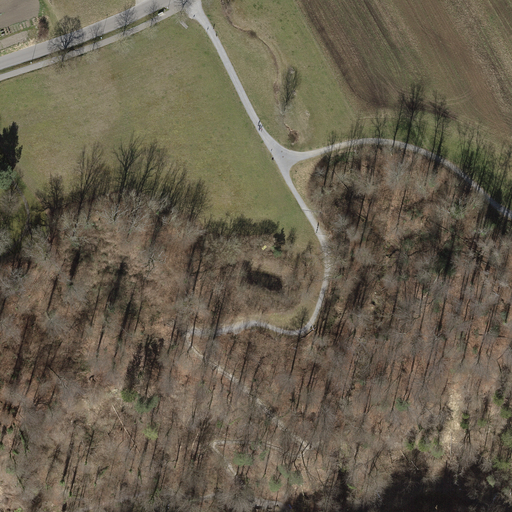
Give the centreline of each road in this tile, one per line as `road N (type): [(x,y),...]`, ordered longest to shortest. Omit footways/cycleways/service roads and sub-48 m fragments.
road 1 (track): [(278,161),(329,255),(316,313),(300,332),(254,323),(211,332)]
road 2 (track): [(511,208),(448,162),(400,144),(342,144),(278,161)]
road 3 (track): [(278,161),(193,1)]
road 4 (residential): [(162,0),(0,64)]
